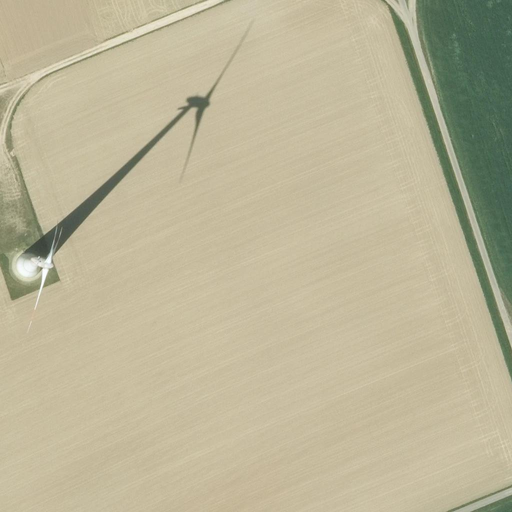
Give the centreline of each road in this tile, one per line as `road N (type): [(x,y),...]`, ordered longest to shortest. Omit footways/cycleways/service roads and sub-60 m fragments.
road 1 (track): [(511,337),(400,0)]
road 2 (track): [(217,0),(0,90)]
